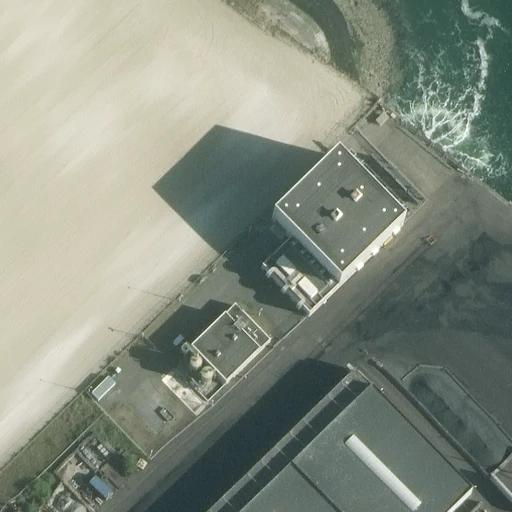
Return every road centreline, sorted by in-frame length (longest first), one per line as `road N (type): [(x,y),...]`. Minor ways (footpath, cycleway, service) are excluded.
road 1 (unknown): [(507,511),(453,452),(319,337),(131,511)]
road 2 (unknown): [(319,337),(379,309),(466,293),(511,303)]
